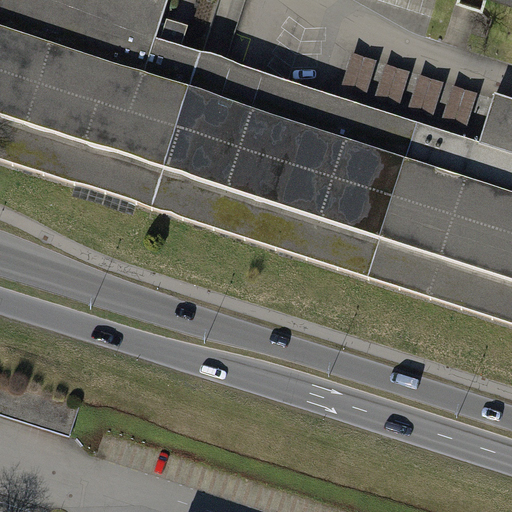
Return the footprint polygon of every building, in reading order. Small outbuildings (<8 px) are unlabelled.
[(0,0),(0,166),(511,329),(511,106),(492,100),(477,147),(153,44),(166,0),(0,0)] [(375,65),(351,57),(341,87),(366,95),(375,65)] [(408,76),(385,69),(375,98),(398,105),(408,76)] [(442,87),(418,79),(409,108),(433,116),(442,87)] [(475,98),(452,91),(443,118),(467,125),(475,98)] [(80,408),(0,381),(0,415),(70,438),(80,408)]
